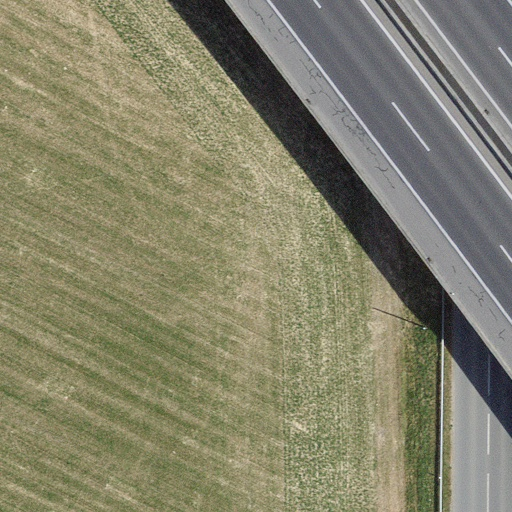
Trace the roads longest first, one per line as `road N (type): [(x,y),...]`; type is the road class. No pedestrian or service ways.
road 1 (track): [(367,0),(398,511)]
road 2 (tertiary): [(491,0),(488,511)]
road 3 (motorway): [(314,0),(511,262)]
